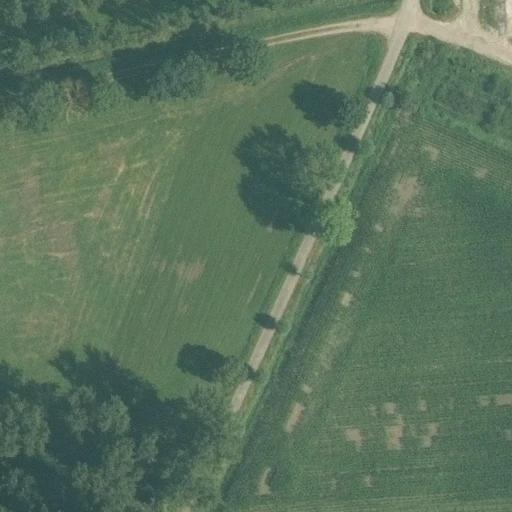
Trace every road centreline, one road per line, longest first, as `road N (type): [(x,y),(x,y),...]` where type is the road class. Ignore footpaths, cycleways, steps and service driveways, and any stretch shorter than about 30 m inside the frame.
road 1 (track): [(187,511),(403,30)]
road 2 (track): [(0,105),(367,26),(403,30)]
